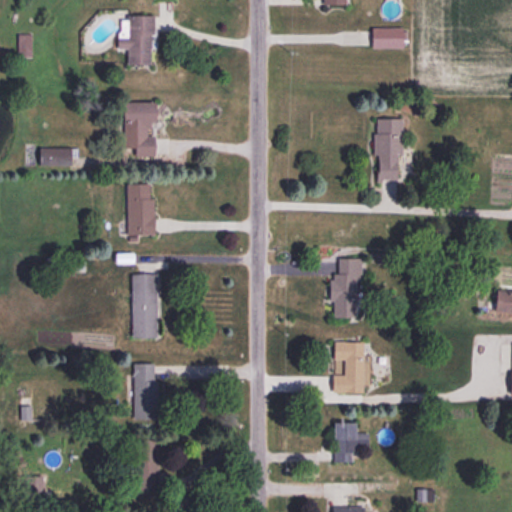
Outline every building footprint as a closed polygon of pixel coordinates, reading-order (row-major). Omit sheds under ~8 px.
[(124,15),(124,65),(149,65),(149,15),(124,15)] [(368,47),(399,47),(399,28),(368,28),(368,47)] [(16,57),(28,57),(28,35),(16,36),(16,57)] [(150,102),(119,101),(118,153),(151,153),(151,134),(149,134),(150,102)] [(398,118),(372,118),(372,180),(399,180),(398,118)] [(151,234),(151,183),(124,183),(124,234),(151,234)] [(154,273),(129,273),(129,337),(154,337),(154,273)] [(329,279),(329,316),(349,316),(349,279),(329,279)] [(511,292),(503,292),(503,314),(511,313),(511,292)] [(360,392),(361,341),(330,341),(330,360),(341,360),(341,374),(329,374),(329,392),(360,392)] [(132,363),(133,419),(156,418),(155,362),(132,363)] [(30,419),(30,406),(19,406),(19,419),(30,419)] [(355,422),(331,422),(331,460),(355,460),(355,449),(365,449),(365,431),(355,431),(355,422)] [(160,480),(148,437),(127,443),(140,486),(160,480)]
